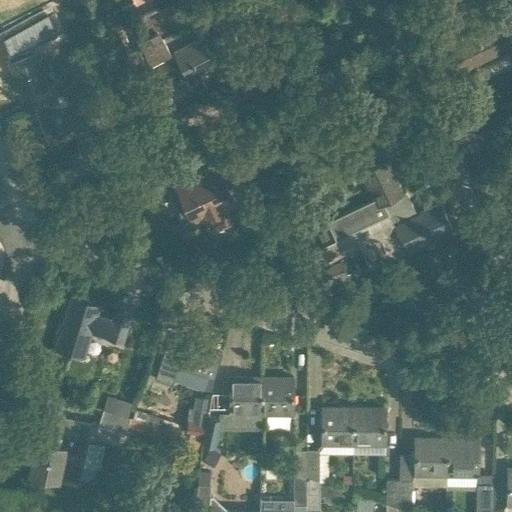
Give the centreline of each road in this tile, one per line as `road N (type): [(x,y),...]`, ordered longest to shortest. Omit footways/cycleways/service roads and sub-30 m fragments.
road 1 (residential): [(483,384),(18,235)]
road 2 (residential): [(13,201),(308,60)]
road 3 (residential): [(511,282),(402,16)]
